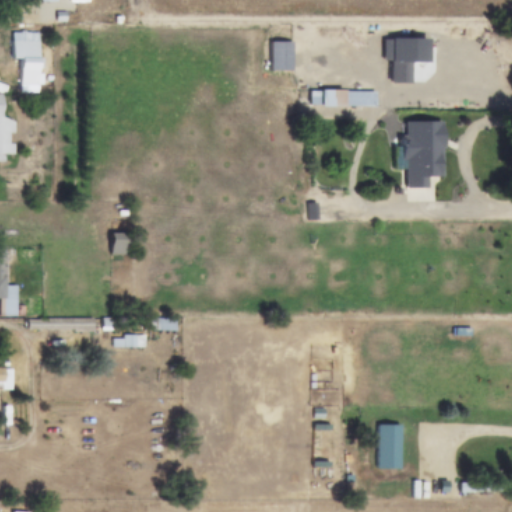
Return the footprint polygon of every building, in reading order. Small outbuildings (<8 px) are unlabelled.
[(9,59),(18,59),(18,91),(36,91),(36,33),(10,33),(9,59)] [(407,59),(388,59),(388,84),(407,84),(407,59)] [(297,91),(297,107),(373,107),(373,91),(297,91)] [(0,163),(2,163),(2,155),(12,155),(12,144),(3,144),(3,95),(0,95),(0,163)] [(439,123),(400,123),(401,189),(425,189),(425,178),(440,178),(439,123)] [(127,233),(108,233),(108,254),(127,254),(127,233)] [(0,316),(14,316),(14,286),(2,286),(2,249),(0,249),(0,316)] [(110,336),(110,348),(142,348),(142,336),(110,336)] [(0,389),(9,390),(9,366),(0,365),(0,389)] [(398,425),(374,425),(374,469),(398,469),(398,425)] [(500,481),(458,481),(458,493),(500,493),(500,481)]
